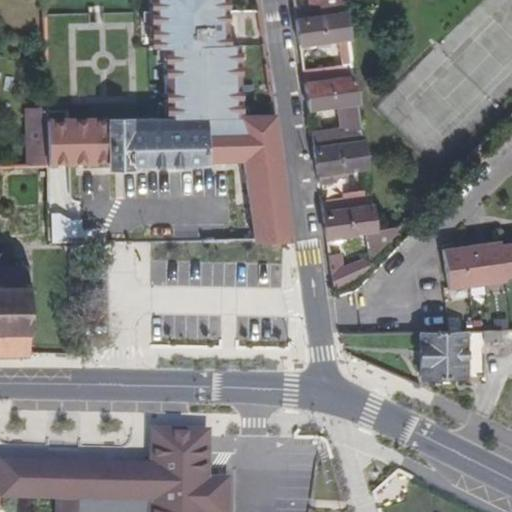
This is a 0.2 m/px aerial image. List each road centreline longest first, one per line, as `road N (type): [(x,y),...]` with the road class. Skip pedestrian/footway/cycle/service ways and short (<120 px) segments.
road 1 (residential): [(328,391),(271,0)]
road 2 (secondary): [(328,391),(0,384)]
road 3 (secondary): [(370,409),(511,487)]
road 4 (secondary): [(511,470),(412,420),(370,409)]
